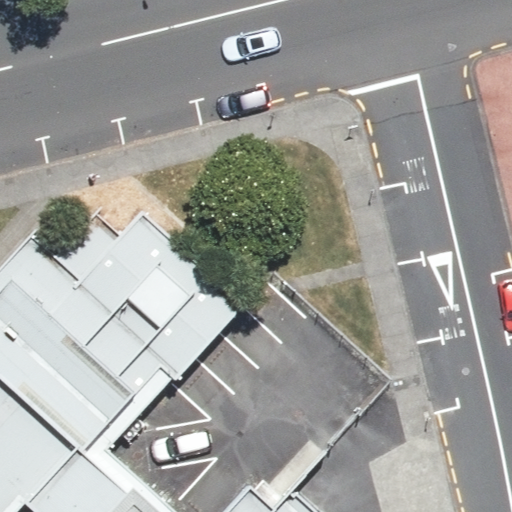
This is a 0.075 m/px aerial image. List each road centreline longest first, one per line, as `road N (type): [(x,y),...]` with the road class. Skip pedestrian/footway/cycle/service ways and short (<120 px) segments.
road 1 (unclassified): [(400,0),(509,511)]
road 2 (secondary): [(294,0),(0,74)]
